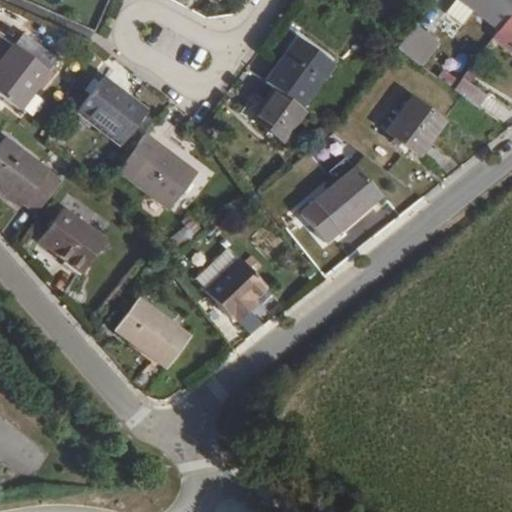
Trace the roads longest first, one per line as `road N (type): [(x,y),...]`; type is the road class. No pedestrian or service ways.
road 1 (unclassified): [(511,164),(221,395),(187,434)]
road 2 (unclassified): [(0,260),(133,416),(187,434)]
road 3 (residential): [(228,49),(152,14),(133,19),(125,40),(130,52),(190,84),(223,73)]
